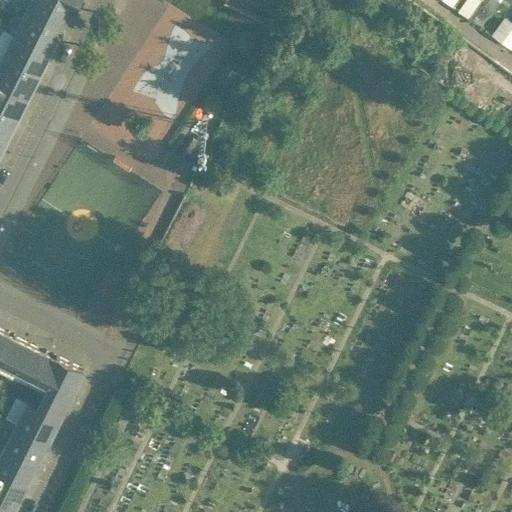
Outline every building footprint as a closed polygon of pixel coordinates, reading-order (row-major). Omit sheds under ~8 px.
[(59,29),(69,8),(71,9),(71,8),(55,0),(32,0),(26,12),(59,29)] [(55,0),(71,8),(72,8),(70,7),(73,1),(75,2),(75,1),(73,0),(55,0)] [(454,0),(452,3),(459,8),(464,0),(454,0)] [(481,24),(498,0),(478,0),(468,15),(481,24)] [(48,50),(59,29),(26,12),(15,34),(48,50)] [(490,33),(511,46),(511,44),(511,18),(503,13),(490,33)] [(37,72),(48,50),(15,34),(4,55),(37,72)] [(0,79),(26,93),(37,72),(4,55),(0,63),(0,79)] [(0,106),(16,114),(26,93),(0,79),(0,106)] [(0,133),(5,136),(16,114),(0,106),(0,133)] [(184,150),(195,157),(203,143),(193,136),(184,150)] [(0,356),(34,374),(46,349),(45,350),(0,327),(0,356)] [(60,417),(80,375),(84,368),(57,354),(56,356),(46,351),(47,349),(46,349),(34,374),(48,381),(37,404),(27,399),(27,400),(60,417)] [(49,438),(59,417),(60,417),(27,400),(16,422),(49,438)] [(38,460),(49,438),(16,422),(5,444),(38,460)] [(0,468),(27,482),(37,461),(38,460),(5,444),(0,453),(0,468)] [(27,482),(0,468),(0,495),(16,504),(27,482)] [(0,511),(11,511),(16,504),(0,495),(0,511)]
